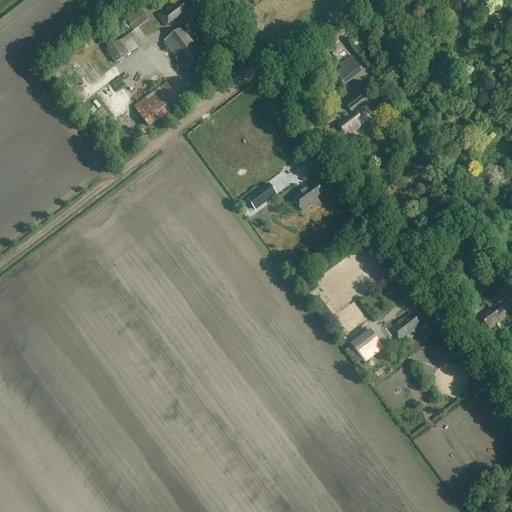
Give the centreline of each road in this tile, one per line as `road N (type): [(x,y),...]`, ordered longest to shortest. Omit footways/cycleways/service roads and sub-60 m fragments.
road 1 (unclassified): [(511,404),(212,0)]
road 2 (track): [(260,64),(100,187)]
road 3 (track): [(391,0),(275,85)]
